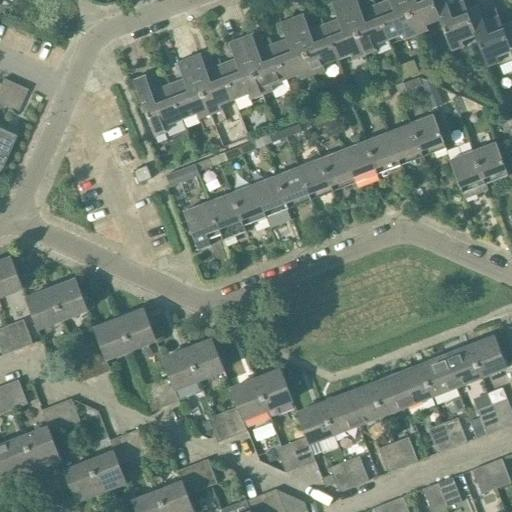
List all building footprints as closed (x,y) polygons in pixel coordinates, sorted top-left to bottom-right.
[(338,19),(323,25),(338,60),(352,55),(354,59),(366,55),(344,0),(337,0),(332,2),(338,19)] [(375,45),(390,39),(376,4),(361,9),(357,0),(344,0),(366,55),(378,50),(375,45)] [(385,0),(376,4),(390,39),(403,34),(405,40),(417,35),(403,0),(385,0)] [(403,0),(417,35),(429,30),(427,25),(440,20),(432,0),(403,0)] [(448,0),(432,0),(440,20),(452,51),(466,46),(464,41),(476,36),(467,11),(463,1),(451,6),(448,0)] [(480,6),(467,11),(476,36),(488,67),(511,58),(511,54),(502,27),(497,16),(486,21),(480,6)] [(303,14),(291,18),(306,55),(313,76),(325,71),(323,66),(338,60),(323,25),(309,30),(303,14)] [(286,39),(272,45),(285,81),(300,75),(302,80),(313,76),(306,55),(291,18),(280,23),(286,39)] [(511,23),(502,27),(511,54),(511,23)] [(251,34),(240,38),(262,96),(274,91),(276,99),(290,93),(285,81),(272,45),(258,50),(251,34)] [(235,59),(220,65),(234,101),(249,95),(251,100),(262,96),(240,38),(228,43),(235,59)] [(221,106),(234,101),(220,65),(207,70),(201,53),(189,58),(211,116),(223,111),(221,106)] [(199,121),(211,116),(189,58),(176,63),(182,79),(169,84),(183,121),(197,115),(199,121)] [(165,128),(183,121),(169,84),(151,91),(145,75),(133,80),(155,137),(167,133),(165,128)] [(418,78),(405,83),(408,91),(421,85),(418,78)] [(16,84),(4,79),(0,87),(0,103),(6,106),(16,84)] [(16,84),(6,106),(19,111),(28,90),(16,84)] [(389,89),(374,95),(377,102),(392,96),(389,89)] [(363,108),(377,102),(374,95),(360,101),(363,108)] [(461,96),(453,99),(459,115),(467,112),(461,96)] [(343,107),(330,112),(333,120),(346,115),(343,107)] [(316,126),(333,120),(330,112),(313,118),(316,126)] [(446,149),(439,129),(433,115),(411,124),(413,129),(423,158),(446,149)] [(18,133),(9,129),(0,124),(0,169),(1,170),(18,133)] [(298,124),(283,130),(287,138),(301,132),(298,124)] [(388,133),(401,166),(423,158),(413,129),(411,124),(388,133)] [(272,144),(287,138),(283,130),(268,136),(272,144)] [(401,166),(388,133),(366,141),(372,159),(378,175),(401,166)] [(254,141),(239,147),(242,155),(257,149),(254,141)] [(372,159),(366,141),(344,150),(357,183),(378,175),(372,159)] [(495,141),(472,150),(485,185),(507,176),(509,176),(495,141)] [(227,160),(242,155),(239,147),(224,152),(227,160)] [(357,183),(344,150),(321,159),(334,192),(357,183)] [(487,190),(485,185),(472,150),(449,159),(464,199),(487,190)] [(195,165),(199,176),(214,171),(210,159),(195,165)] [(321,159),(298,167),(311,201),(334,192),(321,159)] [(166,176),(171,187),(199,176),(195,165),(166,176)] [(147,166),(142,168),(134,171),(139,184),(147,181),(152,179),(147,166)] [(289,209),(311,201),(298,167),(276,176),(289,209)] [(276,176),(254,185),(267,218),(289,209),(276,176)] [(254,185),(232,193),(245,227),(267,218),(254,185)] [(232,193),(209,202),(225,242),(247,234),(245,227),(232,193)] [(184,212),(197,245),(199,252),(225,242),(209,202),(184,212)] [(13,258),(0,262),(0,297),(25,288),(13,258)] [(78,280),(53,289),(65,320),(90,310),(78,280)] [(39,329),(65,320),(53,289),(27,299),(39,329)] [(146,310),(121,319),(132,349),(157,339),(146,310)] [(107,358),(132,349),(121,319),(95,329),(102,347),(87,352),(97,376),(112,371),(107,358)] [(25,320),(9,325),(18,349),(34,344),(25,320)] [(0,344),(4,355),(18,349),(9,325),(0,328),(0,344)] [(471,347),(483,377),(507,368),(496,338),(471,347)] [(214,340),(189,349),(200,379),(225,370),(214,340)] [(483,377),(471,347),(446,357),(458,387),(483,377)] [(176,388),(200,379),(189,349),(164,359),(170,377),(156,383),(166,406),(181,401),(176,388)] [(82,382),(97,376),(87,352),(73,358),(82,382)] [(458,387),(446,357),(422,366),(433,396),(458,387)] [(433,396),(422,366),(397,375),(409,405),(433,396)] [(283,369),(257,379),(269,409),(294,400),(283,369)] [(409,405),(397,375),(372,385),(384,415),(409,405)] [(20,379),(5,384),(14,409),(29,403),(20,379)] [(245,418),(269,409),(257,379),(231,389),(237,403),(223,408),(235,437),(250,431),(245,418)] [(150,412),(166,406),(156,383),(141,388),(150,412)] [(0,414),(14,409),(5,384),(0,386),(0,414)] [(384,415),(372,385),(348,394),(360,424),(384,415)] [(360,424),(348,394),(323,403),(335,434),(360,424)] [(82,421),(72,398),(59,403),(67,427),(82,421)] [(511,409),(508,399),(493,404),(503,429),(511,425),(511,409)] [(43,409),(50,426),(25,436),(37,466),(62,456),(53,433),(67,427),(59,403),(43,409)] [(303,467),(318,461),(311,443),(335,434),(323,403),(298,413),(307,437),(293,442),(303,467)] [(487,435),(503,429),(493,404),(478,410),(487,435)] [(219,442),(235,437),(223,408),(209,413),(219,442)] [(459,418),(443,424),(453,449),(469,443),(459,418)] [(211,428),(209,422),(200,426),(202,432),(211,428)] [(439,454),(453,449),(443,424),(429,429),(439,454)] [(151,452),(142,428),(127,434),(137,457),(151,452)] [(127,434),(112,440),(117,452),(92,461),(104,491),(129,481),(122,463),(137,457),(127,434)] [(25,436),(0,445),(12,475),(37,466),(25,436)] [(409,437),(395,442),(404,467),(419,462),(409,437)] [(303,467),(293,442),(279,448),(288,472),(303,467)] [(389,473),(404,467),(395,442),(380,448),(389,473)] [(0,480),(12,475),(0,445),(0,480)] [(361,455),(346,461),(355,486),(371,480),(361,455)] [(220,482),(211,458),(196,464),(205,488),(220,482)] [(502,458),(487,465),(496,489),(511,483),(502,458)] [(79,501),(104,491),(92,461),(67,471),(79,501)] [(340,492),(355,486),(346,461),(331,467),(340,492)] [(196,464),(181,470),(185,482),(161,492),(168,511),(196,511),(198,511),(191,494),(205,488),(196,464)] [(482,495),(496,489),(487,465),(473,470),(482,495)] [(453,477),(438,483),(448,508),(463,502),(453,477)] [(432,511),(437,511),(448,508),(438,483),(423,489),(432,511)] [(288,511),(279,488),(264,494),(271,511),(288,511)] [(139,511),(168,511),(161,492),(135,501),(139,511)] [(271,511),(264,494),(249,499),(254,511),(252,511),(271,511)] [(410,511),(404,496),(389,502),(393,511),(410,511)] [(375,511),(393,511),(389,502),(374,508),(375,511)]
